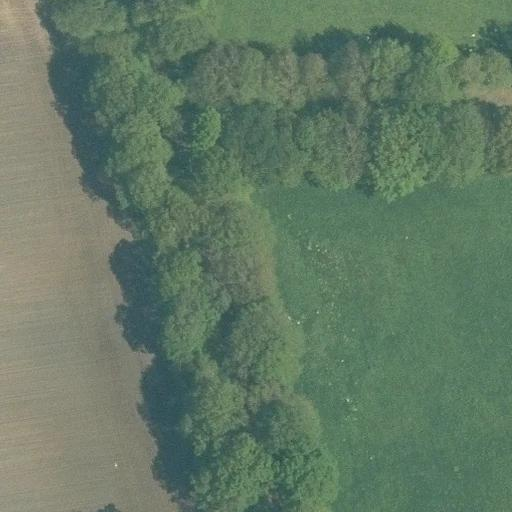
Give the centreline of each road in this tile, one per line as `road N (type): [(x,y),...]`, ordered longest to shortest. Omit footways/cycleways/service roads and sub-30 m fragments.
road 1 (track): [(274,511),(177,112)]
road 2 (track): [(177,112),(227,129),(511,121)]
